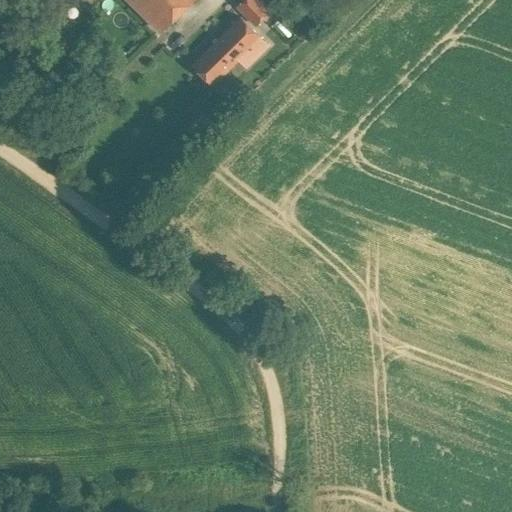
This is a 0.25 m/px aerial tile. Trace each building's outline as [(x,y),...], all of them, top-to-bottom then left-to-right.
[(191,0),(130,0),(161,30),(191,0)] [(241,18),(194,64),(213,82),(259,37),(241,18)] [(63,24),(37,51),(53,66),(79,40),(63,24)] [(89,49),(83,56),(89,62),(95,55),(89,49)] [(43,511),(42,501),(33,502),(35,511),(43,511)]
